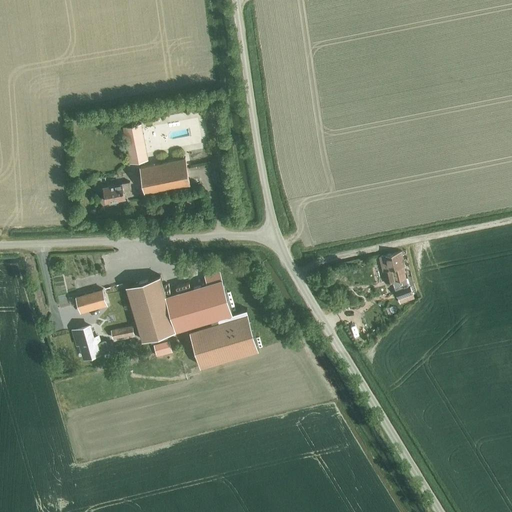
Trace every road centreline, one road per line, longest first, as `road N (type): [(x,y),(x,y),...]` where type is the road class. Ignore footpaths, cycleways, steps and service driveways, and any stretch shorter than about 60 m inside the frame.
road 1 (unclassified): [(437,511),(272,231)]
road 2 (unclassified): [(272,231),(0,244)]
road 3 (unclassified): [(272,231),(235,0)]
